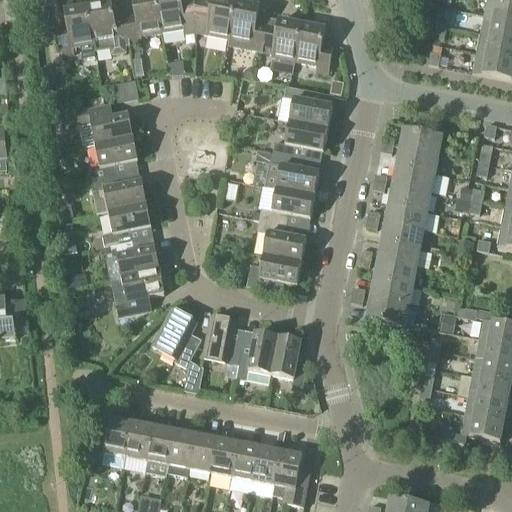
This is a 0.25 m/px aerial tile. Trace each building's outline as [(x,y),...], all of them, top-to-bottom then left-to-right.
[(135,20),(124,22),(129,49),(141,47),(140,41),(162,38),(155,0),(132,4),(135,20)] [(178,0),(155,0),(162,38),(183,34),(184,39),(195,37),(195,10),(181,12),(178,0)] [(511,6),(487,2),(484,21),(511,26),(511,6)] [(211,13),(195,10),(195,37),(206,39),(206,40),(229,45),(236,7),(213,3),(211,13)] [(129,49),(124,22),(113,24),(110,7),(87,11),(94,49),(95,55),(129,49)] [(236,7),(229,45),(250,49),(249,55),(261,57),(267,30),(256,28),(259,12),(236,7)] [(94,49),(87,11),(64,15),(67,32),(56,33),(61,61),(73,58),(72,53),(94,49)] [(438,20),(436,31),(446,33),(448,22),(438,20)] [(511,26),(484,21),(480,40),(511,46),(511,26)] [(267,30),(261,57),(272,59),(272,62),(294,67),(302,29),(279,25),(277,32),(267,30)] [(302,29),(294,67),(316,71),(315,77),(327,79),(332,52),(321,50),(324,34),(302,29)] [(446,33),(436,31),(433,43),(444,46),(446,33)] [(511,46),(480,40),(476,59),(511,66),(511,46)] [(439,72),(440,60),(430,58),(428,70),(439,72)] [(511,66),(476,59),(472,78),(511,86),(511,82),(511,66)] [(143,81),(140,64),(131,66),(134,82),(143,81)] [(245,76),(244,83),(255,86),(258,74),(250,72),(245,76)] [(293,105),(289,127),(327,135),(332,112),(310,108),(312,97),(285,92),(283,103),(293,105)] [(79,131),(90,129),(94,151),(133,143),(128,120),(107,125),(104,111),(76,117),(79,131)] [(274,148),(272,159),(299,164),(301,154),(323,158),(327,135),(289,127),(285,150),(274,148)] [(495,144),(497,132),(486,130),(484,143),(495,144)] [(403,133),(399,153),(438,160),(442,141),(403,133)] [(88,176),(90,186),(118,181),(116,170),(137,166),(133,143),(94,151),(99,173),(88,176)] [(383,143),(382,149),(394,151),(395,145),(383,143)] [(394,151),(382,149),(380,158),(392,160),(394,151)] [(399,153),(395,172),(435,179),(438,160),(399,153)] [(258,166),(270,169),(272,159),(259,156),(257,166),(258,166)] [(481,157),(479,168),(490,170),(492,159),(481,157)] [(221,173),(223,161),(205,158),(203,170),(221,173)] [(314,202),(319,179),(297,175),(299,164),(272,159),(270,169),(266,192),(276,194),(314,202)] [(490,170),(479,168),(477,181),(487,183),(490,170)] [(395,172),(392,191),(431,198),(435,179),(395,172)] [(118,181),(90,186),(93,197),(103,195),(108,218),(146,210),(141,187),(120,191),(118,181)] [(376,181),(374,187),(386,190),(388,183),(376,181)] [(386,190),(374,187),(373,196),(385,198),(386,190)] [(243,205),(245,189),(233,188),(232,204),(243,205)] [(392,191),(388,210),(427,217),(431,198),(392,191)] [(458,203),(470,205),(473,194),(468,193),(461,192),(458,203)] [(260,217),(259,225),(286,231),(288,220),(310,224),(314,202),(276,194),(272,216),(261,214),(260,217)] [(473,194),(470,205),(470,206),(481,208),(484,196),(474,194),(473,194)] [(468,219),(468,218),(470,206),(470,205),(458,203),(456,203),(454,217),(468,219)] [(479,220),(481,208),(470,206),(468,218),(479,220)] [(112,240),(103,242),(105,253),(131,248),(129,237),(151,233),(146,210),(108,218),(112,240)] [(388,210),(384,229),(423,236),(427,217),(388,210)] [(511,214),(505,213),(501,232),(511,233),(511,214)] [(260,217),(252,215),(250,224),(259,225),(260,217)] [(368,218),(367,225),(379,228),(380,221),(368,218)] [(286,231),(259,225),(256,236),(267,238),(263,261),(301,268),(305,246),(284,241),(286,231)] [(379,228),(367,225),(366,233),(377,235),(379,228)] [(384,229),(381,248),(420,255),(423,236),(384,229)] [(511,233),(501,232),(497,252),(511,254),(511,233)] [(96,255),(105,253),(103,242),(94,244),(96,255)] [(74,244),(62,246),(64,261),(77,258),(74,244)] [(489,259),(491,248),(479,246),(477,256),(489,259)] [(131,248),(105,253),(112,287),(121,285),(121,284),(159,277),(155,254),(133,258),(131,248)] [(381,248),(377,267),(416,274),(420,255),(381,248)] [(361,256),(360,263),(371,266),(373,258),(361,256)] [(263,261),(258,283),(248,281),(246,292),(273,297),(275,287),(297,291),(301,268),(263,261)] [(371,266),(360,263),(358,271),(370,273),(371,266)] [(377,267),(373,286),(412,293),(416,274),(377,267)] [(83,277),(66,279),(69,294),(86,291),(83,277)] [(121,284),(121,285),(126,307),(115,309),(117,323),(145,317),(143,304),(164,299),(159,277),(121,284)] [(373,286),(369,305),(408,312),(412,293),(373,286)] [(354,294),(352,301),(364,304),(365,296),(354,294)] [(364,304),(352,301),(351,309),(363,311),(364,304)] [(15,339),(28,337),(26,317),(16,318),(15,311),(6,311),(5,302),(0,302),(0,345),(15,344),(15,339)] [(408,312),(369,305),(366,324),(405,332),(408,312)] [(476,326),(478,316),(465,314),(463,324),(476,326)] [(171,315),(152,350),(176,364),(174,367),(189,375),(185,396),(199,399),(204,373),(189,365),(197,352),(186,347),(196,329),(171,315)] [(202,362),(226,367),(228,369),(237,371),(240,357),(229,355),(234,328),(210,323),(202,362)] [(511,330),(483,325),(479,344),(511,350),(511,330)] [(240,357),(237,371),(235,385),(246,387),(248,376),(270,381),(278,343),(255,338),(251,359),(240,357)] [(278,343),(270,381),(293,385),(290,396),(301,398),(307,371),(296,369),(300,347),(278,343)] [(431,343),(429,355),(440,357),(442,345),(431,343)] [(511,350),(479,344),(475,364),(511,370),(511,350)] [(440,357),(429,355),(427,367),(438,369),(440,357)] [(511,370),(475,364),(472,382),(511,390),(511,382),(511,370)] [(424,381),(422,393),(432,395),(434,383),(424,381)] [(472,382),(468,402),(507,409),(511,390),(472,382)] [(432,395),(422,393),(419,405),(430,407),(432,395)] [(468,402),(464,421),(503,428),(507,409),(468,402)] [(111,423),(104,458),(102,465),(111,467),(110,471),(125,474),(127,463),(125,462),(132,427),(134,419),(128,417),(126,426),(111,423)] [(125,462),(127,463),(147,466),(155,423),(149,421),(147,430),(132,427),(125,462)] [(503,428),(464,421),(460,440),(499,448),(503,428)] [(155,423),(147,466),(149,467),(147,478),(166,482),(175,435),(160,432),(162,424),(155,423)] [(175,435),(166,482),(167,482),(168,479),(189,483),(190,475),(189,475),(197,431),(191,430),(189,438),(175,435)] [(189,475),(190,475),(210,479),(217,444),(202,441),(204,432),(197,431),(189,475)] [(452,447),(454,436),(442,434),(440,445),(452,447)] [(217,444),(210,479),(231,483),(240,439),(233,438),(232,446),(217,444)] [(240,439),(231,483),(253,487),(260,452),(245,449),(246,440),(240,439)] [(260,452),(253,487),(274,491),(282,447),(276,446),(274,455),(260,452)] [(282,447),(274,491),(272,501),(283,503),(282,509),(299,511),(303,511),(311,472),(300,470),(302,460),(287,457),(289,449),(282,447)] [(140,501),(138,508),(137,511),(148,511),(150,503),(140,501)] [(389,502),(387,511),(427,511),(428,510),(389,502)]
